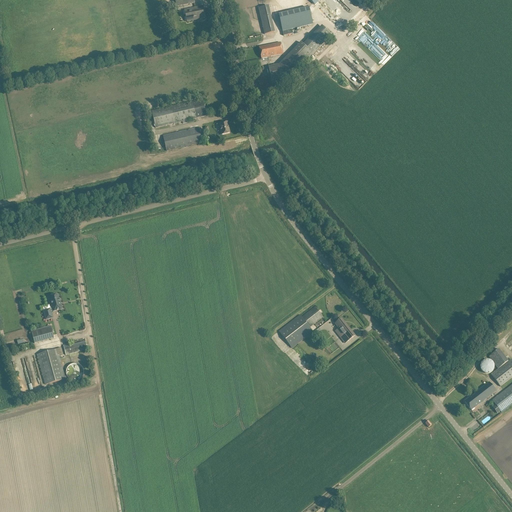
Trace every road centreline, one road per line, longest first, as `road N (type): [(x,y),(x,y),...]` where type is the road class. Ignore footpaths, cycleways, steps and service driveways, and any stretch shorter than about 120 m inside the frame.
road 1 (unclassified): [(511,493),(265,178)]
road 2 (track): [(122,511),(74,229)]
road 3 (unclassified): [(0,247),(265,178)]
road 4 (unclassified): [(265,178),(224,0)]
road 5 (track): [(377,0),(249,126)]
road 6 (unknown): [(439,406),(308,511)]
